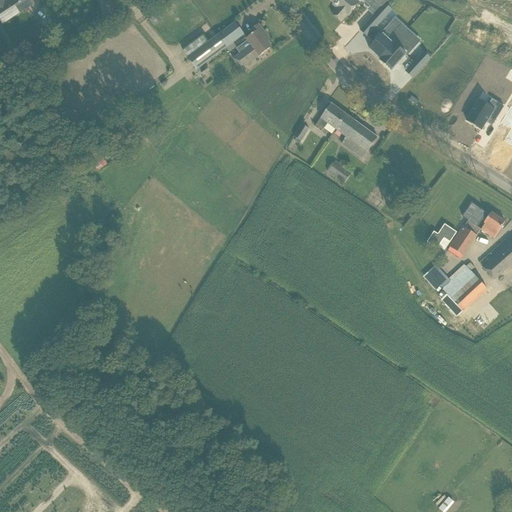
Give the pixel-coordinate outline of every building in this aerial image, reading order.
[(1,0),(0,0),(0,19),(2,23),(33,3),(31,0),(8,0),(4,3),(1,0)] [(332,14),(341,22),(347,15),(348,16),(359,3),(355,0),(329,0),(338,7),(332,14)] [(373,16),(368,22),(368,23),(375,28),(376,26),(384,17),(378,11),(373,16)] [(188,58),(194,66),(197,69),(243,34),(235,23),(188,58)] [(374,44),(369,49),(380,59),(379,60),(380,61),(408,29),(401,23),(387,39),(382,35),(374,44)] [(233,58),(241,69),(259,56),(271,47),(267,41),(269,39),(258,25),(251,30),(254,34),(246,39),(251,45),(233,58)] [(408,29),(380,61),(391,71),(405,55),(406,55),(401,51),(415,36),(408,29)] [(423,53),(413,64),(419,69),(420,70),(430,59),(423,53)] [(466,65),(453,86),(463,92),(476,72),(466,65)] [(427,78),(419,92),(433,100),(442,105),(449,93),(440,87),(441,86),(427,78)] [(479,101),(466,121),(481,130),(486,122),(492,126),(503,107),(492,100),(488,106),(479,101)] [(327,124),(346,137),(341,144),(362,159),(377,138),(331,104),(314,126),(321,132),(327,124)] [(292,141),(299,145),(308,129),(301,124),(292,141)] [(511,125),(510,124),(501,139),(509,145),(511,146),(511,125)] [(335,161),(327,172),(343,184),(351,174),(335,161)] [(485,223),(482,228),(488,234),(494,238),(505,222),(491,212),(486,219),(484,217),(486,214),(471,204),(467,211),(473,216),(469,221),(477,227),(481,221),(484,223),(485,223)] [(447,250),(460,259),(480,229),(477,227),(469,221),(468,220),(447,250)] [(433,231),(426,242),(436,248),(443,238),(449,241),(456,232),(444,224),(437,234),(433,231)] [(511,263),(511,239),(482,267),(494,280),(511,263)] [(442,290),(462,312),(487,290),(466,267),(442,290)] [(477,339),(482,334),(473,324),(467,328),(477,339)]
